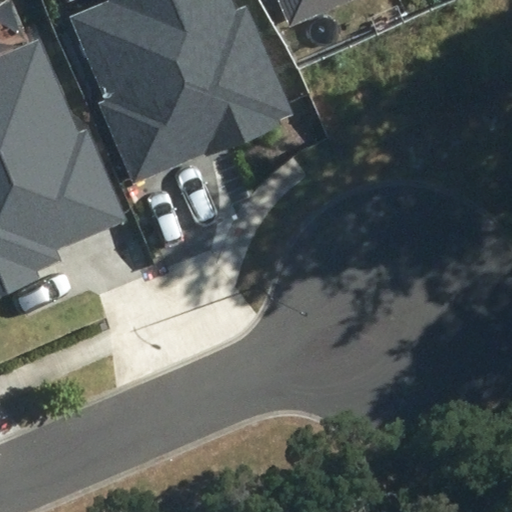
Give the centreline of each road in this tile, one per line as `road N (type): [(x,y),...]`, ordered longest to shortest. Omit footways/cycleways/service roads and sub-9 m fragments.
road 1 (residential): [(398,303),(0,475)]
road 2 (track): [(398,303),(494,72),(511,60)]
